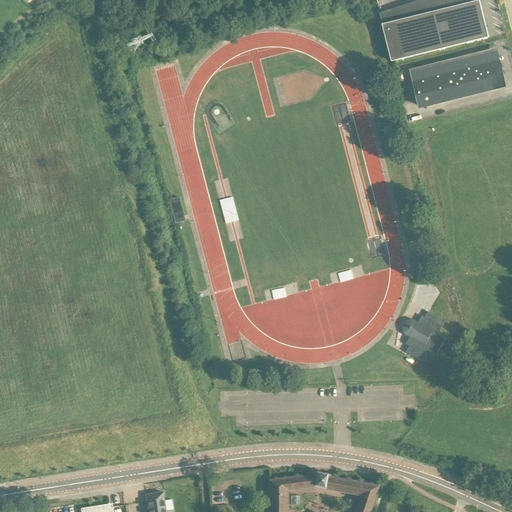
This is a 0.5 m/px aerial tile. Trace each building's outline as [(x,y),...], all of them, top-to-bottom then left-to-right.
[(460,0),(420,0),(380,14),(392,62),(489,38),(480,1),(462,5),(460,0)] [(493,52),(412,72),(421,107),(497,89),(496,85),(501,84),(493,52)] [(175,223),(185,221),(185,218),(179,197),(169,200),(175,223)] [(407,352),(422,361),(430,348),(438,353),(446,339),(438,334),(442,327),(445,322),(429,312),(425,318),(423,317),(419,323),(413,320),(406,322),(403,327),(405,334),(411,337),(407,344),(410,346),(407,352)] [(369,511),(378,487),(329,477),(330,475),(326,475),(318,473),(314,473),(314,476),(270,482),(270,509),(259,509),(258,511),(286,511),(287,491),(316,486),(324,488),(361,496),(355,511),(369,511)] [(165,511),(163,493),(147,496),(149,511),(165,511)] [(290,505),(299,505),(299,496),(290,496),(290,505)] [(353,510),(354,501),(346,499),(344,508),(353,510)]
